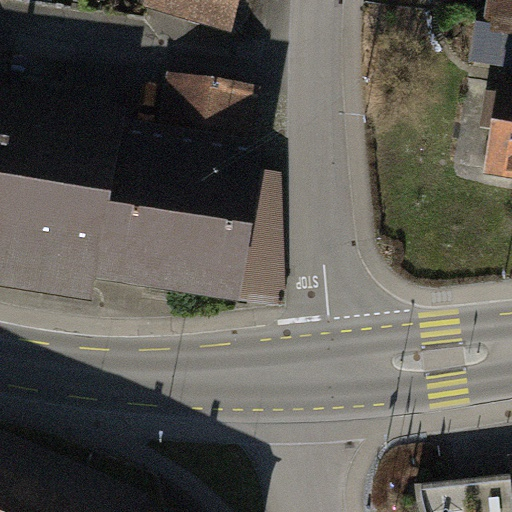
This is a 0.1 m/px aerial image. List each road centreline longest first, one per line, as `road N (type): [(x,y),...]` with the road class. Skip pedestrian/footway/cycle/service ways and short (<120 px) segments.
road 1 (residential): [(321,0),(322,366)]
road 2 (tertiary): [(322,366),(144,376),(0,358)]
road 3 (tertiary): [(511,348),(322,366)]
road 4 (residential): [(313,511),(322,366)]
